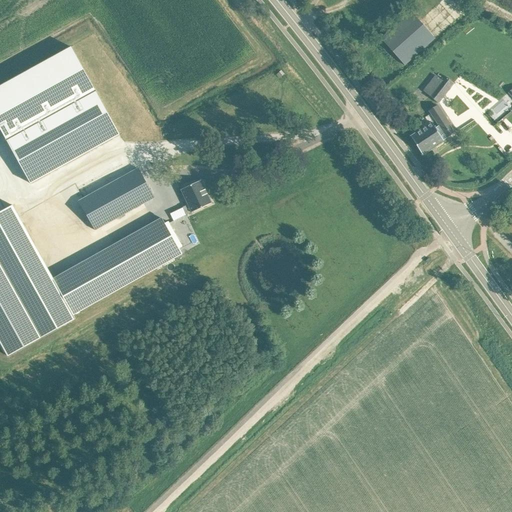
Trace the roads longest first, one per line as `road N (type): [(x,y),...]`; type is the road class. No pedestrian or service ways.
road 1 (track): [(156,511),(431,248)]
road 2 (secondary): [(450,232),(275,0)]
